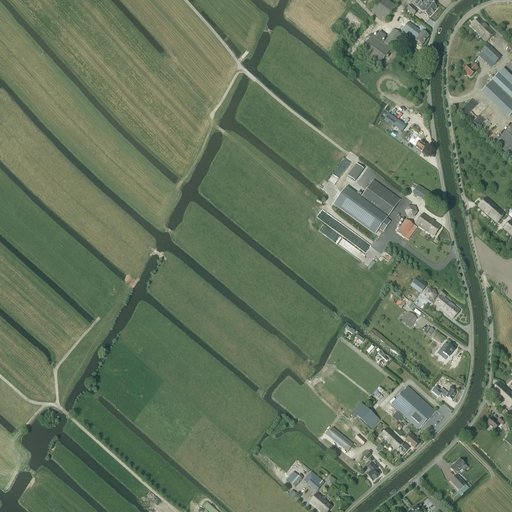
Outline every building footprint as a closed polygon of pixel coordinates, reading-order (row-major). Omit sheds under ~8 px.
[(386,21),(396,7),(387,0),(380,0),(372,10),(386,21)] [(423,6),(420,9),(422,11),(422,12),(428,17),(431,13),(433,11),(436,7),(430,2),(425,7),(423,6)] [(410,5),(407,10),(414,16),(417,12),(410,5)] [(470,26),(473,28),(486,42),(495,34),(479,18),(470,26)] [(409,22),(402,31),(415,41),(422,46),(429,36),(423,32),(426,29),(421,25),(419,27),(420,28),(420,29),(421,29),(420,31),(409,22)] [(401,35),(393,29),(384,42),(384,43),(384,44),(372,35),(360,51),(375,62),(379,65),(401,35)] [(479,57),(491,68),(501,57),(488,45),(481,52),(482,53),(479,57)] [(468,66),(463,71),(470,77),(475,72),(474,72),(476,70),(478,68),(473,64),(470,67),(468,66)] [(511,78),(503,70),(501,72),(492,80),(489,84),(511,106),(511,78)] [(511,113),(511,106),(489,84),(483,90),(510,116),(511,113)] [(406,126),(389,114),(384,119),(402,132),(406,126)] [(511,125),(496,143),(511,158),(511,125)] [(415,147),(422,152),(426,146),(416,139),(414,141),(417,144),(415,147)] [(373,180),(361,197),(388,217),(400,200),(373,180)] [(426,202),(431,194),(418,186),(413,193),(426,202)] [(388,218),(346,187),(333,205),(335,207),(373,234),(374,236),(379,229),(383,232),(390,222),(386,219),(388,218)] [(486,198),(478,206),(484,212),(484,213),(487,215),(497,223),(505,214),(486,198)] [(434,237),(441,226),(423,213),(415,224),(434,237)] [(396,233),(404,239),(409,233),(414,226),(405,220),(402,225),(396,233)] [(511,236),(511,223),(510,221),(503,228),(511,236)] [(418,278),(411,286),(420,293),(427,285),(418,278)] [(429,289),(426,294),(428,299),(433,300),(437,295),(435,290),(429,289)] [(453,319),(460,311),(444,298),(447,295),(442,291),(439,294),(441,296),(434,304),(453,319)] [(412,325),(417,319),(408,312),(403,319),(412,325)] [(448,357),(454,350),(448,346),(445,343),(443,345),(447,348),(443,353),(444,354),(442,358),(445,360),(448,357)] [(511,394),(499,383),(491,392),(509,409),(511,405),(511,394)] [(401,415),(418,430),(435,411),(408,387),(391,405),(397,411),(401,415)] [(450,389),(446,396),(452,400),(456,393),(450,389)] [(371,429),(379,420),(361,403),(353,412),(371,429)] [(397,411),(392,417),(396,420),(401,415),(397,411)] [(494,430),(499,425),(491,419),(487,424),(494,430)] [(353,445),(332,427),(326,434),(347,452),(353,445)] [(390,444),(396,437),(386,428),(380,435),(390,444)] [(408,433),(404,438),(406,440),(405,441),(414,448),(418,443),(413,438),(414,437),(411,434),(410,436),(408,433)] [(366,442),(358,435),(354,438),(363,445),(366,442)] [(402,456),(409,449),(396,437),(390,444),(402,456)] [(460,459),(450,468),(456,474),(457,474),(458,475),(459,474),(459,473),(458,472),(461,469),(464,472),(468,468),(466,467),(460,459)] [(366,474),(367,475),(372,481),(378,477),(374,472),(377,470),(375,468),(371,464),(367,467),(370,471),(366,474)] [(303,481),(316,492),(324,483),(311,471),(303,481)] [(297,475),(290,483),(295,488),(302,479),(297,475)] [(456,475),(450,481),(459,491),(465,485),(456,475)] [(459,491),(457,493),(460,497),(466,491),(469,489),(465,485),(459,491)] [(292,490),(288,495),(292,499),(296,494),(292,490)] [(316,493),(309,502),(321,511),(327,511),(332,507),(326,502),(324,500),(325,498),(323,497),(322,498),(316,493)]
